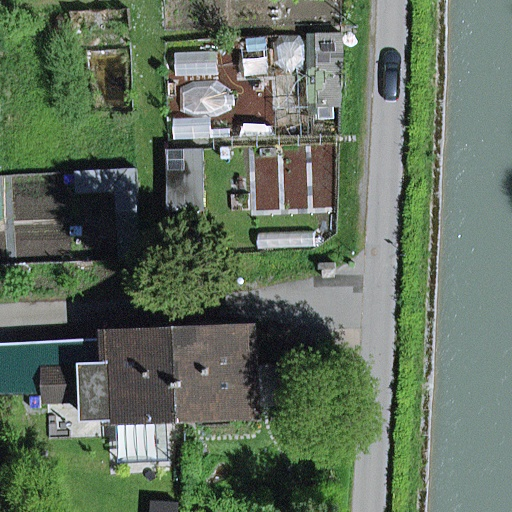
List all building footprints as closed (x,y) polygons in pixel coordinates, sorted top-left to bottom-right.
[(187,416),(255,413),(254,404),(253,370),(251,333),(183,336),(187,416)] [(119,410),(119,419),(187,416),(183,336),(116,339),(117,376),(119,410)] [(284,392),(324,391),(323,361),(283,362),(283,369),(284,392)] [(284,392),(283,369),(253,370),(254,404),(284,403),(284,392)] [(48,402),(88,400),(87,377),(87,370),(46,372),(48,402)] [(89,412),(119,410),(117,376),(87,377),(88,400),(89,412)]
